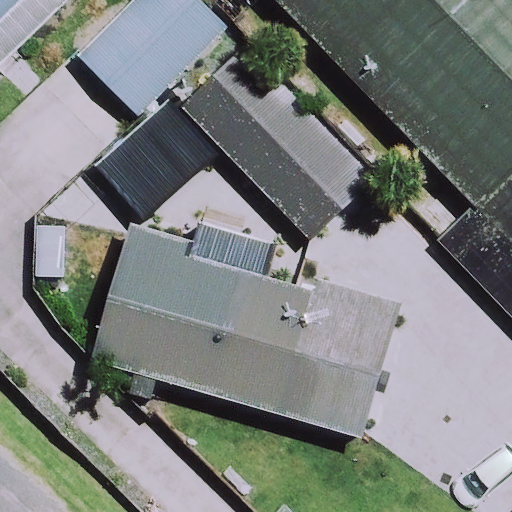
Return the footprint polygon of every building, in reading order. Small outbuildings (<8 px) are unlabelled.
[(0,0),(0,32),(32,0),(0,0)] [(134,121),(223,30),(191,0),(129,0),(71,60),(134,121)] [(511,0),(270,0),(511,251),(511,0)] [(377,189),(238,41),(168,107),(307,254),(377,189)] [(389,323),(135,250),(100,368),(355,442),(389,323)]
